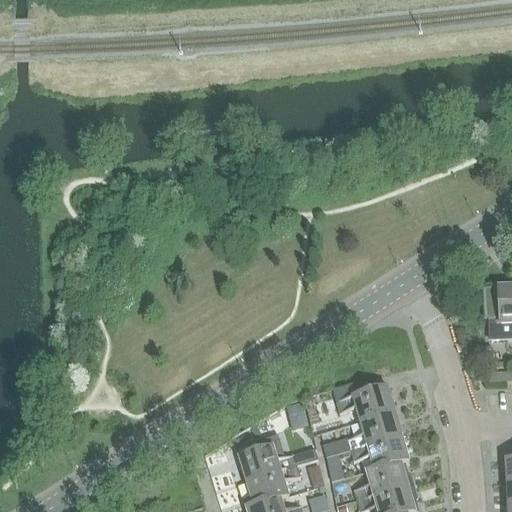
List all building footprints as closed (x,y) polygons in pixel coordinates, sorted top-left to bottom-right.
[(511,289),(498,290),(500,324),(490,324),(491,342),(511,340),(511,289)] [(511,375),(489,377),(489,386),(511,384),(511,375)] [(360,426),(395,416),(388,391),(361,399),(357,386),(332,393),(340,418),(356,413),(360,426)] [(302,408),(287,411),(293,433),(307,429),(302,408)] [(347,444),(350,455),(402,440),(395,416),(360,426),(363,439),(347,444)] [(246,485),(297,469),(316,463),(313,453),(285,462),(277,439),(255,446),(258,455),(239,461),(246,485)] [(370,461),(374,474),(374,475),(400,467),(409,465),(402,440),(350,455),(354,466),(370,461)] [(334,447),(325,450),(328,461),(337,458),(334,447)] [(511,463),(503,464),(501,471),(506,472),(506,484),(511,484),(511,463)] [(354,494),(357,505),(414,489),(410,477),(407,476),(404,477),(403,475),(402,475),(400,467),(374,475),(374,474),(367,476),(370,489),(354,494)] [(246,485),(254,509),(280,501),(281,502),(289,499),(285,486),(301,481),(297,469),(246,485)] [(318,469),(308,472),(310,477),(316,480),(321,479),(318,469)] [(507,492),(507,505),(511,504),(511,484),(506,484),(503,484),(502,491),(507,492)] [(376,511),(377,511),(376,511),(412,511),(411,507),(412,507),(412,505),(415,504),(417,501),(414,489),(357,505),(358,511),(376,511)] [(328,511),(325,499),(309,504),(311,511),(328,511)] [(246,511),(301,511),(301,509),(292,511),(283,511),(281,502),(280,501),(254,509),(246,511)]
